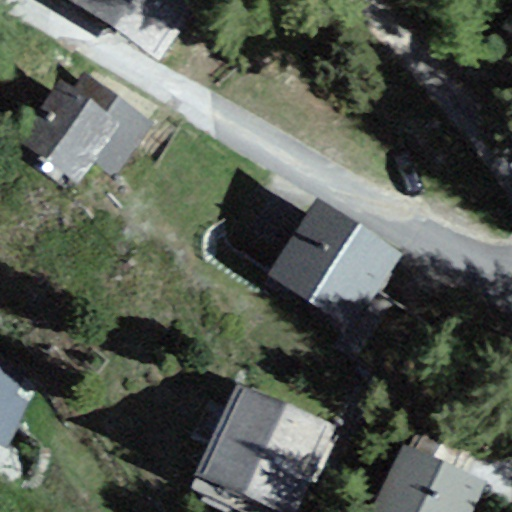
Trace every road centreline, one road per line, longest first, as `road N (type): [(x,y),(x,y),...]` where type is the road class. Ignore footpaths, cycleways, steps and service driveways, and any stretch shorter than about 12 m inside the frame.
road 1 (residential): [(511,284),(157,76),(75,44),(54,19),(18,0)]
road 2 (track): [(511,197),(503,152),(425,39),(382,0)]
